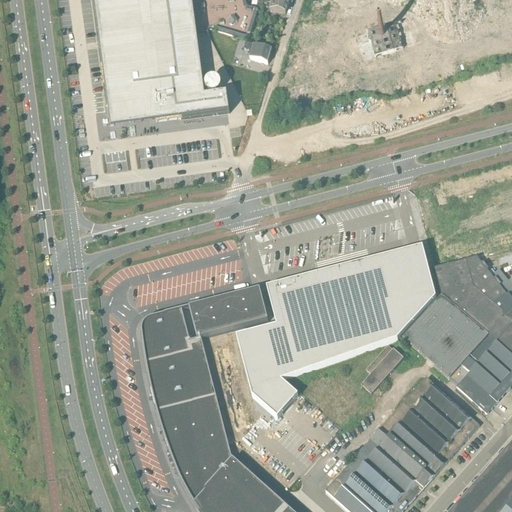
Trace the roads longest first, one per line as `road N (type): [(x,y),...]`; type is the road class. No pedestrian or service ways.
road 1 (residential): [(76,262),(511,146)]
road 2 (residential): [(511,127),(97,237)]
road 3 (residential): [(334,511),(314,493),(426,370),(502,436)]
road 4 (secondary): [(15,0),(49,258)]
road 5 (secondary): [(49,258),(73,414),(105,511)]
road 6 (secondary): [(132,511),(94,389),(76,262)]
road 7 (secondary): [(70,222),(40,0)]
road 8 (track): [(246,154),(299,0)]
